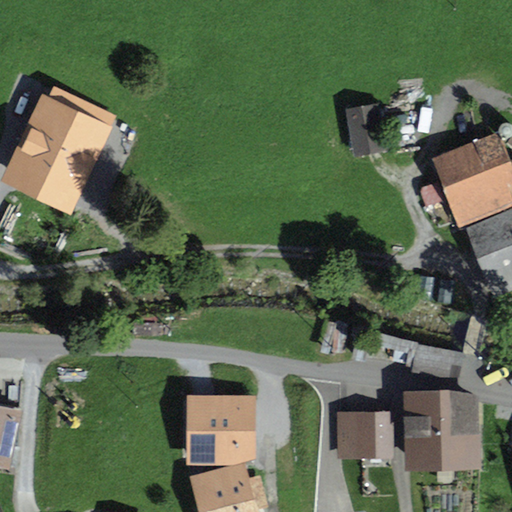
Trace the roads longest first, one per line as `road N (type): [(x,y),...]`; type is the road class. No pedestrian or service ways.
road 1 (residential): [(0,344),(170,350),(455,383),(511,397)]
road 2 (track): [(406,193),(425,232),(422,253),(411,260),(257,250),(0,273)]
